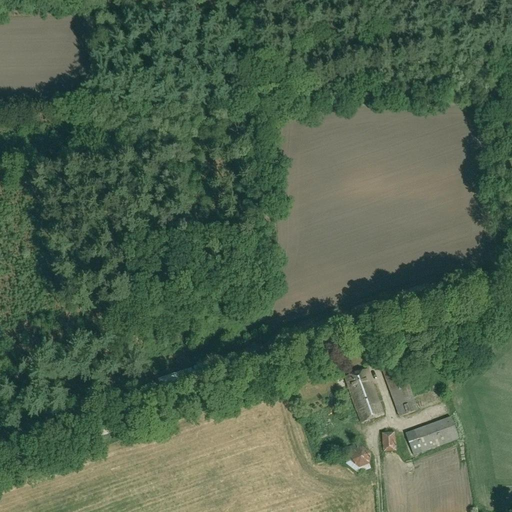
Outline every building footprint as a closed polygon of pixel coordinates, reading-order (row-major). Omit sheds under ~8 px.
[(380,365),(399,417),(418,410),(399,358),(380,365)] [(384,415),(367,370),(345,377),(361,423),(384,415)] [(450,418),(405,435),(413,456),(458,439),(450,418)] [(382,434),(383,452),(395,451),(394,433),(382,434)] [(353,467),(366,466),(365,443),(346,445),(347,459),(353,459),(353,467)] [(330,458),(328,448),(316,451),(319,461),(330,458)]
